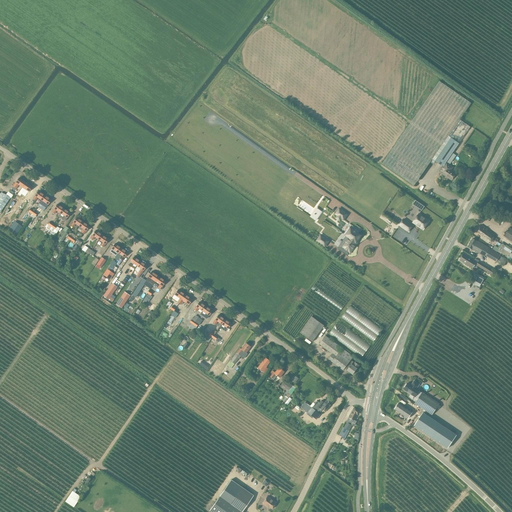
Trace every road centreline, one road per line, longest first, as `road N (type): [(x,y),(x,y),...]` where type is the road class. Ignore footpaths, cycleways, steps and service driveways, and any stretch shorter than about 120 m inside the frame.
road 1 (unclassified): [(352,398),(0,148)]
road 2 (secondary): [(406,323),(511,130)]
road 3 (unclassified): [(499,511),(450,465),(373,412)]
road 4 (unclassified): [(293,511),(352,398)]
